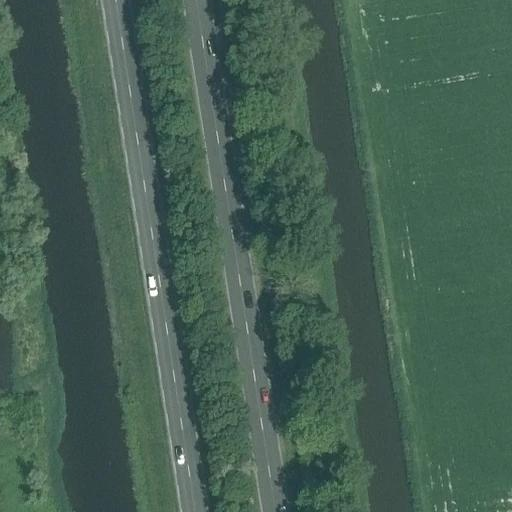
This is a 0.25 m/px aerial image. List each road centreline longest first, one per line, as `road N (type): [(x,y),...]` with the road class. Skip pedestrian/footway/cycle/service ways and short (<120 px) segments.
road 1 (primary): [(271,511),(191,0)]
road 2 (primary): [(117,0),(196,511)]
